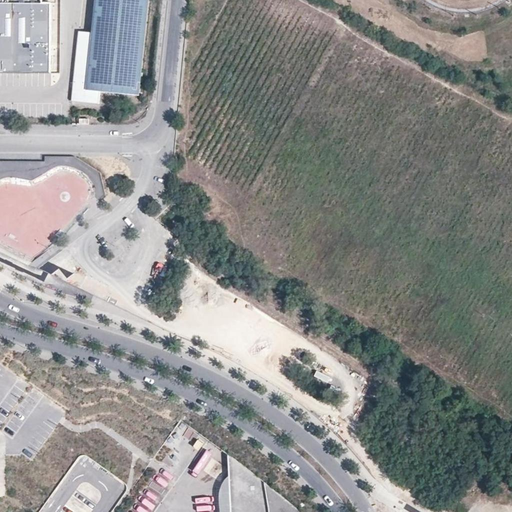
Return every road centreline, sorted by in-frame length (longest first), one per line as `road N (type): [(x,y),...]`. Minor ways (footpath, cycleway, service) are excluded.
road 1 (secondary): [(365,511),(311,446),(263,408),(165,358),(0,302)]
road 2 (secondary): [(0,330),(207,401),(298,463),(340,511)]
road 3 (residential): [(0,143),(148,142),(161,123),(176,0)]
